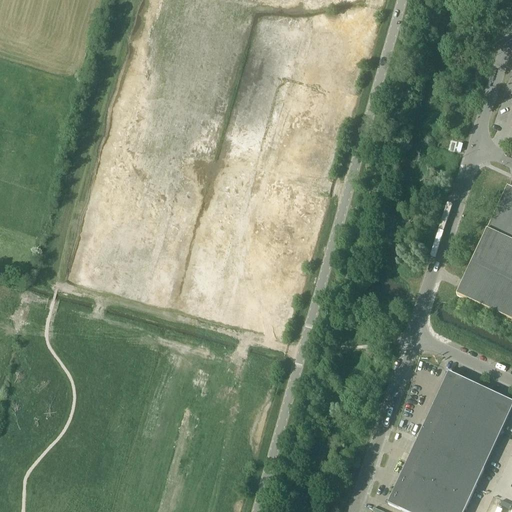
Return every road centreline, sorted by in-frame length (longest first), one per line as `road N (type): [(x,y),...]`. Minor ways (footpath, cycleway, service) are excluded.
road 1 (unclassified): [(256,511),(400,0)]
road 2 (unclassified): [(411,335),(473,145)]
road 3 (unclassified): [(352,511),(411,335)]
road 4 (unclassified): [(473,145),(511,28)]
